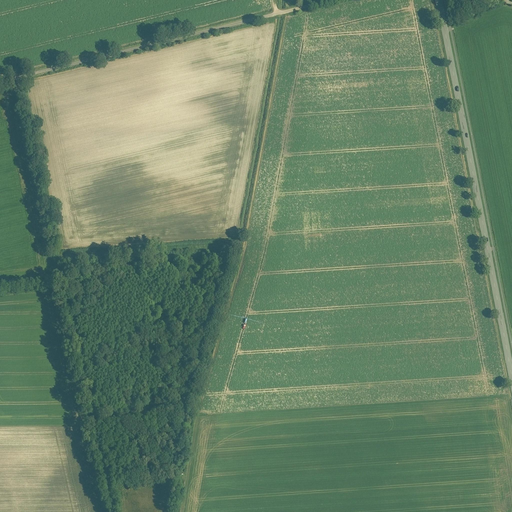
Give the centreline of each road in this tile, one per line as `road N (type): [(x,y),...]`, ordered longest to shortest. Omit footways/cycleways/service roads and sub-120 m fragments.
road 1 (tertiary): [(511,377),(438,0)]
road 2 (track): [(0,81),(331,0)]
